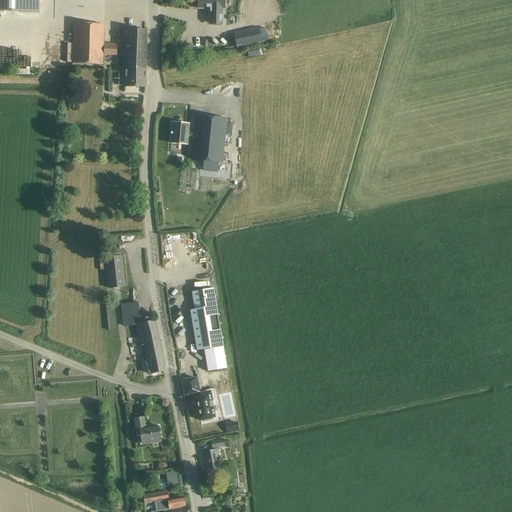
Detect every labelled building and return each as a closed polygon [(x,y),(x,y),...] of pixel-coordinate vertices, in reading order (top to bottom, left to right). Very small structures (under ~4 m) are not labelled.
[(0,0),(0,9),(41,10),(40,0),(0,0)] [(223,0),(199,0),(199,8),(210,8),(210,23),(222,23),(222,8),(223,8),(223,0)] [(67,63),(73,63),(102,64),(104,25),(75,24),(74,44),(68,44),(67,63)] [(247,31),(234,34),(237,49),(264,44),(263,41),(269,40),(266,28),(261,29),(247,31)] [(145,87),(147,31),(122,30),(121,55),(124,55),(124,67),(125,67),(124,87),(145,87)] [(104,44),(104,55),(116,56),(117,45),(104,44)] [(173,123),(171,143),(188,145),(188,139),(195,139),(193,160),(204,161),(203,172),(218,173),(219,162),(223,163),(226,136),(233,136),(234,124),(227,124),(227,119),(207,117),(197,116),(195,131),(189,131),(189,124),(173,123)] [(162,259),(173,259),(172,237),(162,237),(162,259)] [(122,257),(106,259),(109,288),(125,287),(122,257)] [(195,310),(190,310),(196,342),(197,351),(224,347),(222,337),(217,306),(216,306),(214,288),(192,292),(195,310)] [(137,325),(142,350),(160,346),(158,333),(154,321),(141,324),(139,303),(122,305),(124,326),(137,325)] [(160,346),(142,350),(144,356),(145,356),(149,374),(165,371),(160,346)] [(195,378),(183,381),(186,395),(190,394),(193,410),(197,409),(199,422),(200,421),(203,421),(203,422),(213,420),(212,418),(215,418),(212,401),(213,401),(211,391),(198,393),(198,392),(195,378)] [(151,444),(152,444),(161,442),(158,427),(146,429),(144,418),(134,419),(137,437),(140,436),(141,444),(151,442),(151,444)] [(223,439),(221,440),(211,442),(213,450),(203,452),(206,472),(216,470),(217,470),(215,460),(221,459),(219,449),(218,449),(218,448),(224,446),(223,439)] [(154,494),(143,496),(144,504),(155,502),(156,511),(157,511),(163,511),(163,510),(169,509),(175,508),(185,507),(184,497),(176,498),(174,499),(168,500),(167,492),(154,494)]
